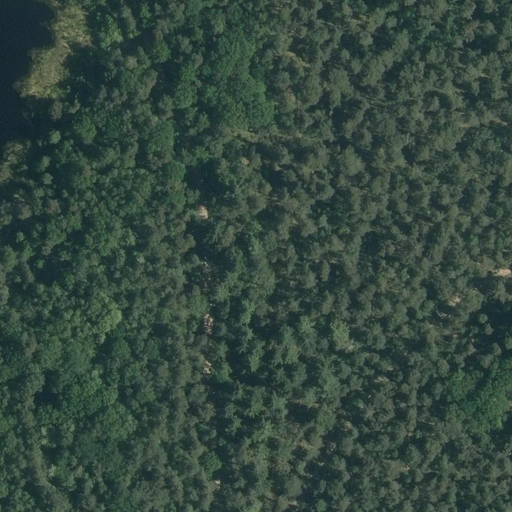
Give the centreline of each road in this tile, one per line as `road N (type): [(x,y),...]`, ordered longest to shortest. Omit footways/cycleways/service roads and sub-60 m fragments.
road 1 (track): [(215,511),(197,180),(130,0)]
road 2 (track): [(297,511),(325,454),(395,362),(451,303),(511,269)]
road 3 (track): [(325,454),(511,487)]
